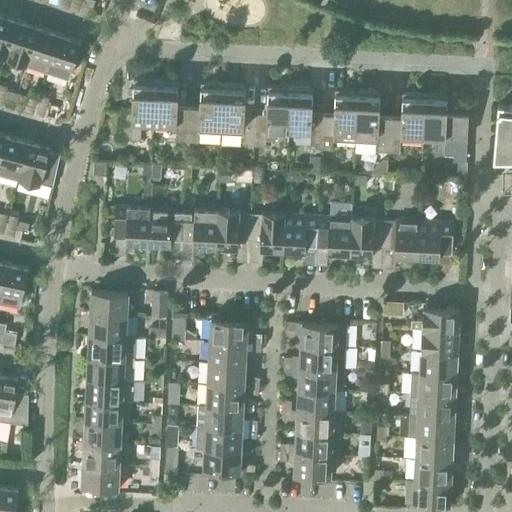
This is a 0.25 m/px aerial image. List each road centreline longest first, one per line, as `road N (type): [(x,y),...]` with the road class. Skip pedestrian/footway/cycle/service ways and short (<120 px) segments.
road 1 (residential): [(504,213),(481,186),(486,65),(117,44),(111,35)]
road 2 (residential): [(494,289),(58,265)]
road 3 (residential): [(303,511),(45,504)]
road 4 (residential): [(485,511),(494,289)]
road 5 (residential): [(58,265),(80,137)]
